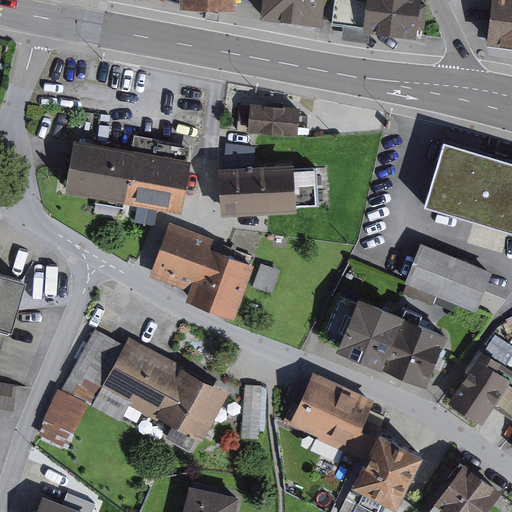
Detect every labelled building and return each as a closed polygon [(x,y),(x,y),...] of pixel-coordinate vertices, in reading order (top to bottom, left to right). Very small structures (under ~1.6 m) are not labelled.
[(181,0),(181,9),(237,11),(237,0),(181,0)] [(264,0),(262,20),(324,27),(327,0),(264,0)] [(338,0),(335,29),(366,33),(369,0),(338,0)] [(424,3),(424,0),(369,0),(366,33),(419,39),(420,30),(428,31),(431,4),(424,3)] [(511,0),(496,0),(491,45),(511,47),(511,0)] [(300,113),(235,107),(232,134),(297,140),(300,113)] [(60,135),(55,194),(173,204),(177,151),(119,146),(120,140),(60,135)] [(511,166),(444,146),(426,209),(511,234),(511,166)] [(286,164),(210,168),(213,212),(288,208),(286,164)] [(216,236),(164,219),(148,268),(193,282),(186,303),(231,317),(249,258),(213,247),(216,236)] [(486,279),(416,252),(401,290),(471,318),(486,279)] [(274,290),(281,266),(263,261),(256,285),(274,290)] [(0,329),(6,332),(24,275),(0,267),(0,329)] [(444,339),(359,305),(339,353),(424,387),(444,339)] [(233,389),(131,334),(105,382),(178,422),(170,438),(198,453),(233,389)] [(507,382),(478,364),(452,403),(481,422),(507,382)] [(370,404),(314,378),(292,424),(365,460),(339,511),(382,511),(385,505),(395,510),(418,462),(373,441),(375,436),(359,428),(370,404)] [(0,379),(0,405),(14,407),(17,381),(0,379)] [(96,401),(66,385),(46,422),(77,438),(96,401)] [(469,466),(434,511),(487,511),(503,491),(469,466)] [(239,511),(244,495),(195,483),(187,511),(239,511)] [(88,511),(89,510),(43,493),(35,511),(88,511)]
